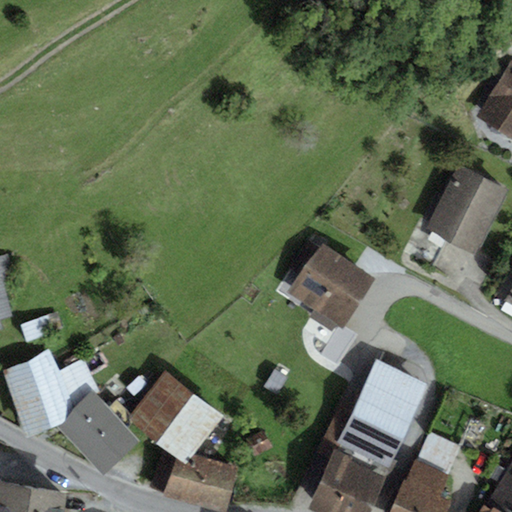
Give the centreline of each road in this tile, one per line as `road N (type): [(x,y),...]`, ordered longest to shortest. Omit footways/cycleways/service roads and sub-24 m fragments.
road 1 (track): [(0,97),(70,40),(141,0)]
road 2 (tertiary): [(153,504),(0,430)]
